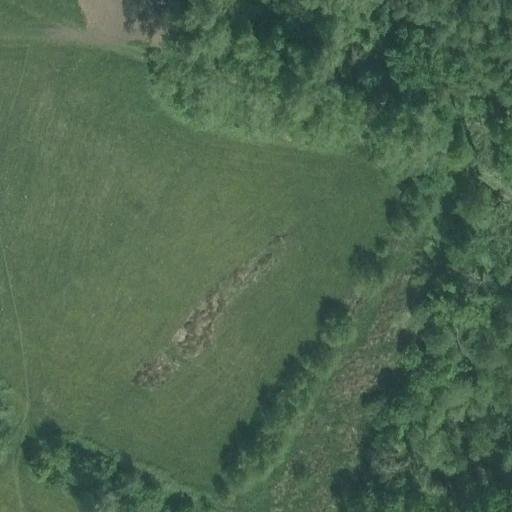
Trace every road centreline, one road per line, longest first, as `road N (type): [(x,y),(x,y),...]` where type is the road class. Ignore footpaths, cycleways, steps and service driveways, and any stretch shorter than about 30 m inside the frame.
road 1 (track): [(511,205),(161,58),(181,0)]
road 2 (track): [(37,511),(26,431),(38,411),(0,260)]
road 3 (track): [(0,22),(161,58)]
